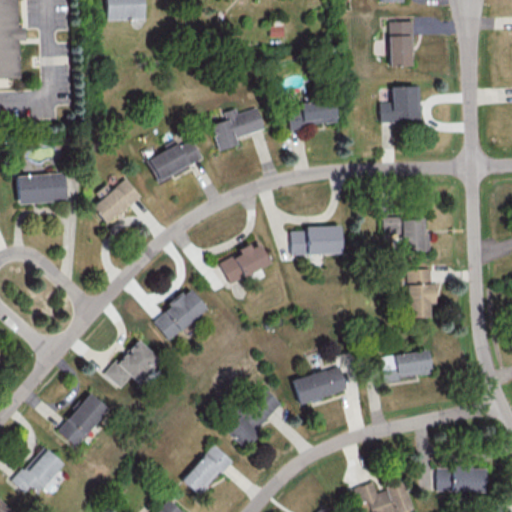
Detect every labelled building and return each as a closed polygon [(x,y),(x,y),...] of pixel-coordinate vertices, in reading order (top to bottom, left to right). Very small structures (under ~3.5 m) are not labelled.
[(0,0),(11,0),(12,28),(19,28),(20,41),(13,42),(14,77),(0,77),(0,0)] [(141,0),(103,0),(104,18),(142,17),(141,0)] [(386,20),(386,65),(409,65),(408,20),(386,20)] [(417,85),(388,85),(389,101),(377,101),(377,120),(417,119),(417,85)] [(333,123),(332,100),(285,102),(286,125),(333,123)] [(216,149),(236,143),(234,137),(262,128),(255,106),(235,112),(234,107),(221,111),(224,119),(208,124),(216,149)] [(199,161),(191,139),(174,146),(174,144),(146,155),(155,178),(199,161)] [(13,174),(14,202),(63,200),(62,172),(13,174)] [(88,205),(102,222),(137,194),(123,177),(88,205)] [(423,216),(379,217),(380,234),(399,233),(400,249),(427,249),(426,231),(423,231),(423,216)] [(288,254),(338,252),(337,224),(301,225),(302,229),(288,230),(288,254)] [(216,261),(226,282),(267,263),(257,242),(249,247),(246,242),(235,248),(236,251),(216,261)] [(405,317),(426,316),(426,302),(432,302),(431,281),(427,281),(427,267),(404,268),(405,317)] [(165,339),(203,307),(186,287),(148,318),(165,339)] [(101,373),(116,387),(127,375),(132,380),(154,356),(134,337),(101,373)] [(428,373),(424,349),(376,356),(380,380),(428,373)] [(289,378),(296,402),(342,388),(335,364),(289,378)] [(278,402),(262,387),(222,429),(241,447),(255,432),(252,429),(278,402)] [(71,445),(104,408),(87,392),(53,428),(71,445)] [(229,459),(211,443),(178,478),(195,495),(229,459)] [(21,491),(26,485),(33,491),(60,463),(40,445),(8,479),(21,491)] [(481,491),(481,467),(469,467),(469,465),(433,464),(433,490),(481,491)] [(350,487),(358,511),(359,511),(367,510),(367,511),(394,511),(396,511),(409,511),(399,480),(372,489),(369,480),(350,487)] [(181,511),(165,497),(151,511),(181,511)] [(0,511),(13,511),(0,500),(0,511)]
